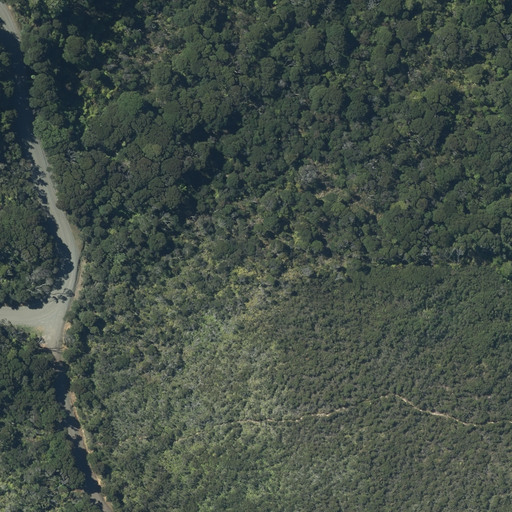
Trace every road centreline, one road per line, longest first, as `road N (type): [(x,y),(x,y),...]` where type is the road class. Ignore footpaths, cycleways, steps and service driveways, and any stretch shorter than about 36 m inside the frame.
road 1 (track): [(0,8),(66,266),(51,311),(0,314)]
road 2 (track): [(51,311),(64,418),(102,511)]
